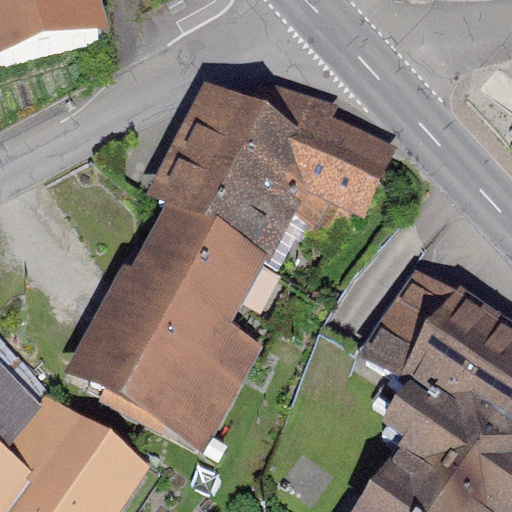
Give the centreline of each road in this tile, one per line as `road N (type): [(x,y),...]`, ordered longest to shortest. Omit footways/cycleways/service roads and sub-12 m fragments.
road 1 (residential): [(304,0),(283,22),(0,179)]
road 2 (tertiary): [(378,75),(511,219)]
road 3 (residential): [(378,75),(402,54),(511,27)]
